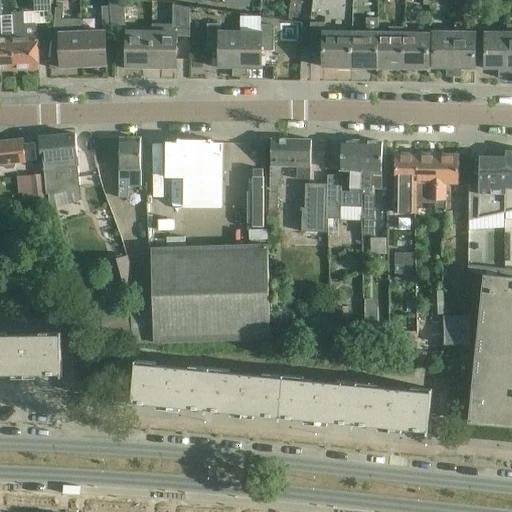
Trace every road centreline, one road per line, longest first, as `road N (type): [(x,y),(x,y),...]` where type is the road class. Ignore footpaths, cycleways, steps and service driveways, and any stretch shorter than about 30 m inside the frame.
road 1 (residential): [(0,113),(511,119)]
road 2 (secondary): [(0,475),(434,511)]
road 3 (secondary): [(511,487),(108,448)]
road 4 (residential): [(108,448),(51,406),(0,394)]
